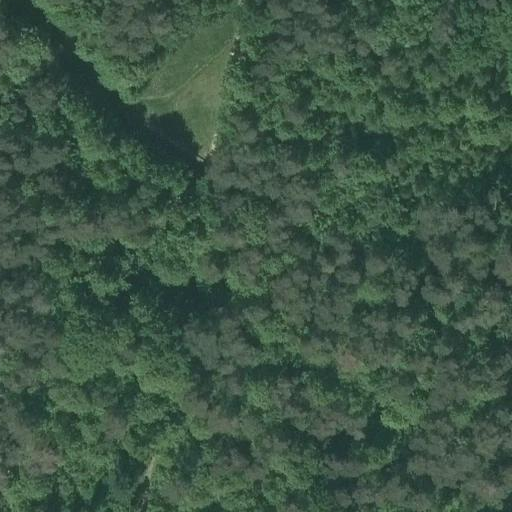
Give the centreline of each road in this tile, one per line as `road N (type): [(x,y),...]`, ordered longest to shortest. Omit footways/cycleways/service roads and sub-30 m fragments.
road 1 (track): [(186,282),(511,451)]
road 2 (track): [(211,162),(138,511)]
road 3 (track): [(243,0),(211,162)]
